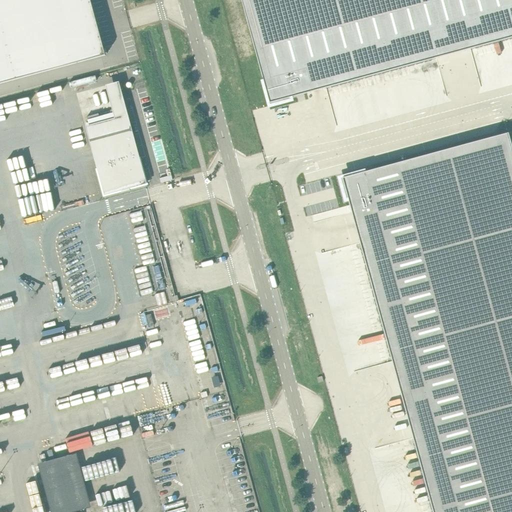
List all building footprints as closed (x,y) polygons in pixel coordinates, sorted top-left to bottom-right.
[(0,0),(0,83),(105,55),(105,54),(107,54),(105,49),(104,49),(90,0),(0,0)] [(511,0),(241,0),(263,80),(270,105),(290,99),(289,98),(398,68),(511,37),(511,0)] [(123,97),(47,117),(63,177),(96,168),(103,193),(146,182),(123,97)] [(363,172),(341,179),(346,199),(348,200),(391,358),(432,511),(511,511),(511,150),(507,133),(363,172)] [(158,175),(160,181),(172,178),(170,172),(167,173),(158,175)] [(346,405),(349,417),(374,410),(371,399),(346,405)] [(50,511),(73,511),(91,507),(76,453),(37,464),(50,511)]
